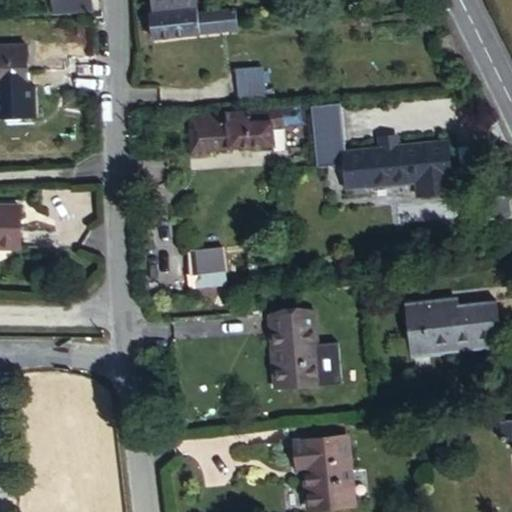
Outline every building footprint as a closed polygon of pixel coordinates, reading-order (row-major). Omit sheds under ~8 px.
[(93,3),(92,0),(57,0),(59,9),(93,3)] [(152,29),(237,22),(234,4),(195,6),(194,1),(178,3),(150,5),(152,29)] [(91,21),(89,12),(82,12),(82,22),(91,21)] [(0,85),(41,84),(40,43),(0,45),(0,85)] [(244,96),(266,94),(264,60),(241,60),(244,96)] [(345,142),(340,94),(310,97),(316,158),(343,155),(346,180),(348,180),(353,183),(367,182),(371,178),(416,174),(417,186),(452,183),(447,131),(397,136),(397,133),(380,135),(380,138),(345,142)] [(283,116),(282,98),(185,104),(187,140),(271,135),(269,117),(283,116)] [(0,249),(34,250),(34,207),(0,207),(0,249)] [(196,279),(226,275),(225,256),(193,260),(196,279)] [(430,337),(430,350),(488,349),(486,300),(427,301),(428,296),(393,297),(394,338),(430,337)] [(279,384),(318,382),(315,323),(321,322),(320,304),(267,307),(269,325),(276,325),(279,384)] [(394,350),(430,350),(430,337),(394,338),(394,350)] [(511,419),(497,420),(497,443),(511,443),(511,456),(511,419)] [(301,506),(343,506),(340,436),(285,439),(287,460),(299,460),(301,506)]
